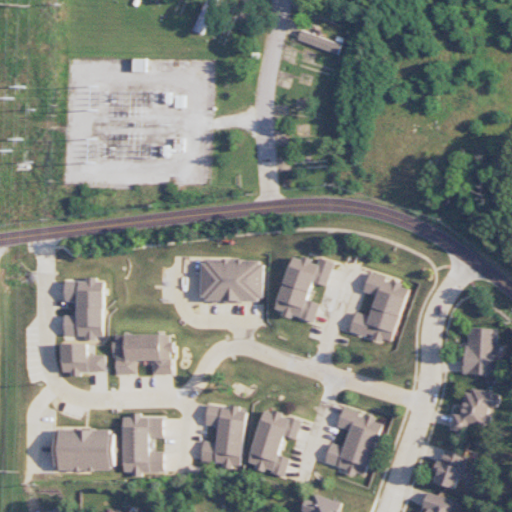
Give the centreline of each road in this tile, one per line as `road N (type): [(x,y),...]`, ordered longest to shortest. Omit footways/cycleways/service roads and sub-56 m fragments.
road 1 (tertiary): [(0,239),(270,207),(358,206),(435,235),(511,289)]
road 2 (residential): [(429,406),(248,350),(220,351),(187,399),(181,460)]
road 3 (residential): [(471,258),(428,345),(429,406),(386,511)]
road 4 (residential): [(270,207),(264,97),(274,0)]
